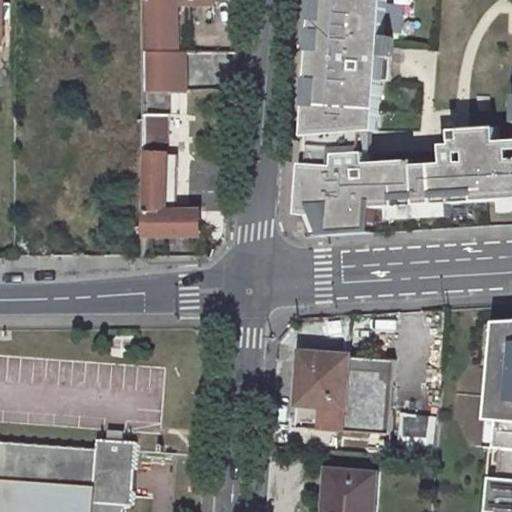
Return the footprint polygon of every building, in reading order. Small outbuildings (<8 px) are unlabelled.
[(208,0),(146,0),(147,53),(174,53),(173,0),(189,0),(190,5),(209,5),(208,0)] [(388,0),(317,0),(318,1),(329,1),(328,22),(316,21),(315,34),(327,35),(326,52),(314,51),(311,83),(323,83),(322,107),(310,107),(308,139),(379,134),(382,83),(390,84),(392,49),(385,48),(388,0)] [(329,1),(318,1),(316,21),(328,22),(329,1)] [(327,35),(315,34),(314,51),(326,52),(327,35)] [(147,53),(144,53),(143,92),(185,92),(185,52),(174,53),(147,53)] [(323,83),(311,83),(310,107),(322,107),(323,83)] [(144,115),(143,226),(143,231),(143,236),(198,236),(198,211),(166,211),(167,116),(144,115)] [(455,125),(447,125),(447,149),(465,148),(464,133),(455,134),(455,125)] [(491,131),(464,133),(465,148),(447,149),(447,167),(461,166),(460,155),(469,155),(504,153),(505,163),(511,162),(511,144),(501,145),(491,146),(491,131)] [(500,131),(491,131),(491,146),(501,145),(500,131)] [(379,134),(308,139),(308,169),(345,170),(345,157),(369,156),(379,134)] [(369,156),(345,157),(345,170),(308,169),(306,210),(336,213),(334,239),(375,236),(376,211),(511,201),(511,162),(505,163),(504,153),(469,155),(469,165),(461,166),(447,167),(417,169),(417,163),(370,166),(369,156)] [(336,213),(306,210),(306,215),(326,239),(334,239),(336,213)] [(511,511),(511,324),(497,325),(496,340),(503,340),(500,371),(493,371),(486,450),(498,451),(506,452),(503,482),(495,481),(491,511),(511,511)] [(503,340),(496,340),(493,371),(500,371),(503,340)] [(298,430),(393,439),(401,364),(306,355),(298,430)] [(0,511),(127,511),(128,506),(135,506),(139,443),(100,440),(99,449),(0,441),(0,511)] [(506,452),(498,451),(495,481),(503,482),(506,452)] [(373,511),(377,479),(328,474),(324,511),(373,511)]
